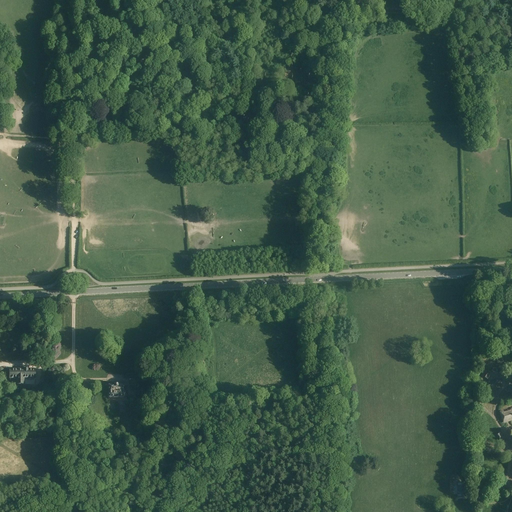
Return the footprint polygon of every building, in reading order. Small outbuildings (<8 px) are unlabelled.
[(292,59),(296,58),(296,54),(289,55),(288,51),(284,52),(286,62),(293,61),(292,59)] [(10,370),(10,378),(17,378),(17,384),(23,384),(24,379),(35,379),(35,370),(10,370)] [(109,392),(108,392),(108,397),(110,397),(110,398),(124,397),(125,397),(125,393),(125,392),(124,392),(124,387),(118,387),(118,385),(118,384),(116,385),(115,386),(109,386),(109,392)] [(138,388),(137,388),(137,397),(141,397),(147,397),(147,388),(138,388)] [(473,390),(473,403),(474,403),(475,403),(475,407),(483,407),(483,402),(483,397),(480,397),(480,390),(474,390),(473,390)] [(504,411),(500,412),(503,423),(511,420),(511,408),(507,410),(508,411),(504,412),(504,411)] [(498,470),(498,461),(484,461),(484,470),(498,470)] [(479,481),(479,496),(488,496),(488,481),(479,481)]
